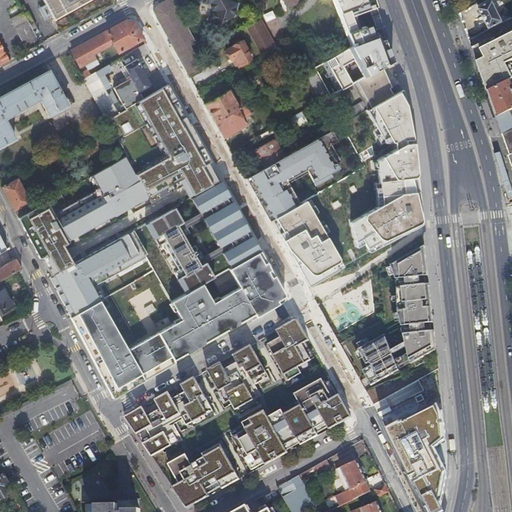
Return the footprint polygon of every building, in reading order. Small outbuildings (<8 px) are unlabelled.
[(0,0),(25,44),(37,37),(36,36),(34,33),(25,17),(15,0),(0,0)] [(43,0),(54,19),(88,0),(43,0)] [(154,11),(189,76),(201,69),(188,45),(194,42),(176,10),(185,5),(182,0),(167,0),(157,6),(154,11)] [(199,0),(199,2),(209,4),(213,11),(210,20),(221,23),(233,17),(237,4),(227,1),(226,0),(199,0)] [(338,49),(356,79),(390,62),(368,0),(326,0),(343,46),(338,49)] [(489,29),(503,22),(493,2),(479,9),(489,29)] [(271,11),(262,14),(265,21),(274,18),(271,11)] [(32,13),(25,17),(34,33),(42,29),(32,13)] [(128,20),(71,51),(80,66),(84,64),(87,70),(98,64),(93,55),(113,44),(118,53),(143,39),(142,36),(135,23),(128,20)] [(276,49),(260,20),(247,27),(262,56),(276,49)] [(511,26),(489,38),(489,43),(489,44),(477,50),(492,90),(510,81),(511,80),(511,79),(506,64),(511,61),(511,26)] [(310,31),(296,38),(301,45),(313,39),(310,31)] [(489,43),(489,38),(472,46),(488,92),(492,90),(477,50),(489,44),(489,43)] [(232,57),(239,69),(254,61),(243,40),(226,49),(231,58),(232,57)] [(0,67),(9,62),(0,44),(0,67)] [(90,75),(87,70),(79,74),(82,80),(90,75)] [(48,72),(0,99),(0,147),(13,141),(3,121),(40,101),(48,116),(67,106),(48,72)] [(95,73),(90,75),(82,80),(105,121),(117,115),(95,73)] [(492,90),(488,92),(498,118),(511,111),(511,84),(510,81),(492,90)] [(214,122),(243,106),(241,103),(238,105),(230,90),(204,104),(214,122)] [(372,206),(341,224),(345,242),(349,248),(354,246),(361,254),(415,223),(412,144),(401,90),(359,111),(378,145),(385,143),(386,150),(368,161),(372,206)] [(248,103),(243,106),(214,122),(223,138),(250,123),(247,118),(254,114),(248,103)] [(511,111),(498,118),(504,135),(511,130),(511,111)] [(291,119),(280,125),(284,132),(296,126),(291,119)] [(337,141),(331,130),(285,156),(264,167),(247,176),(250,182),(255,180),(258,186),(251,189),(261,206),(266,204),(274,218),(299,204),(286,180),(306,169),(315,186),(332,177),(331,174),(339,169),(327,146),(337,141)] [(254,149),(264,167),(285,156),(275,137),(254,149)] [(10,183),(2,188),(14,210),(27,203),(30,201),(18,179),(15,181),(10,183)] [(221,182),(192,197),(200,212),(205,210),(229,197),(221,182)] [(229,197),(205,210),(208,215),(232,202),(229,197)] [(208,215),(207,216),(223,244),(224,243),(248,230),(232,202),(208,215)] [(335,269),(299,204),(274,218),(265,221),(300,288),(335,269)] [(174,207),(145,223),(153,238),(159,234),(177,225),(182,222),(174,207)] [(177,225),(159,234),(181,275),(199,265),(177,225)] [(46,275),(68,318),(100,301),(90,282),(146,253),(133,229),(46,275)] [(248,230),(224,243),(227,250),(251,236),(248,230)] [(227,250),(222,252),(230,267),(260,251),(251,236),(227,250)] [(425,246),(392,265),(397,279),(421,276),(420,269),(427,268),(425,246)] [(282,296),(260,251),(230,267),(241,287),(211,300),(202,283),(183,293),(170,300),(180,318),(122,350),(100,301),(68,318),(112,394),(279,302),(282,296)] [(0,280),(21,269),(16,259),(0,268),(0,280)] [(181,275),(175,278),(183,293),(202,283),(213,277),(205,262),(199,265),(181,275)] [(420,269),(421,276),(428,275),(427,268),(420,269)] [(429,283),(420,284),(422,300),(421,300),(422,307),(423,307),(425,323),(433,322),(429,283)] [(420,284),(398,287),(398,310),(402,325),(425,323),(423,307),(422,307),(421,300),(422,300),(420,284)] [(2,290),(0,290),(0,313),(12,307),(2,290)] [(299,320),(296,319),(276,331),(279,337),(268,344),(288,380),(302,373),(298,367),(311,359),(303,344),(306,342),(309,340),(299,320)] [(404,333),(411,363),(436,349),(435,337),(428,338),(427,331),(404,333)] [(396,361),(386,334),(359,349),(369,367),(373,373),(396,361)] [(303,344),(311,359),(315,357),(306,342),(303,344)] [(269,376),(252,345),(233,356),(237,363),(224,371),(220,364),(209,370),(226,402),(230,400),(236,409),(258,397),(252,386),(269,376)] [(400,369),(396,361),(373,373),(369,367),(364,370),(372,385),(400,369)] [(7,373),(0,376),(0,396),(15,388),(7,373)] [(214,410),(196,378),(182,386),(185,393),(173,400),(169,394),(156,401),(161,410),(149,417),(144,408),(127,418),(126,419),(153,456),(179,441),(174,431),(178,430),(174,424),(183,419),(187,425),(214,410)] [(234,436),(250,464),(263,457),(266,464),(288,452),(287,449),(285,445),(298,438),(300,442),(301,444),(319,435),(317,432),(315,428),(326,422),(329,426),(330,428),(352,416),(340,394),(338,395),(333,398),(325,383),(322,378),(295,393),(299,400),(301,405),(285,414),(282,409),(269,417),(265,410),(243,422),(244,425),(247,429),(234,436)] [(325,383),(333,398),(338,395),(330,380),(325,383)] [(285,414),(301,405),(299,400),(282,409),(285,414)] [(329,426),(326,422),(315,428),(317,432),(329,426)] [(234,436),(247,429),(244,425),(231,432),(234,436)] [(285,445),(287,449),(300,442),(298,438),(285,445)] [(187,454),(170,464),(180,483),(174,487),(188,508),(210,495),(209,493),(206,489),(219,482),(222,486),(223,488),(240,478),(221,444),(203,453),(205,456),(192,464),(190,460),(187,454)] [(190,460),(192,464),(205,456),(203,453),(190,460)] [(366,481),(366,480),(356,459),(337,468),(345,487),(341,489),(342,491),(349,488),(350,489),(366,481)] [(326,460),(313,467),(313,468),(301,475),(304,480),(315,474),(316,476),(330,467),(326,460)] [(9,487),(8,486),(7,484),(8,484),(2,474),(0,475),(0,499),(5,497),(8,495),(5,489),(7,488),(9,487)] [(298,475),(278,487),(292,511),(302,511),(316,505),(298,475)] [(366,481),(350,489),(349,488),(342,491),(335,495),(340,506),(347,503),(371,491),(366,481)] [(222,486),(219,482),(206,489),(209,493),(222,486)] [(384,494),(389,491),(386,483),(376,488),(379,493),(380,494),(382,494),(384,494)] [(26,511),(27,511),(11,485),(8,486),(9,487),(7,488),(20,511),(26,511)] [(379,511),(375,502),(354,511),(379,511)]
